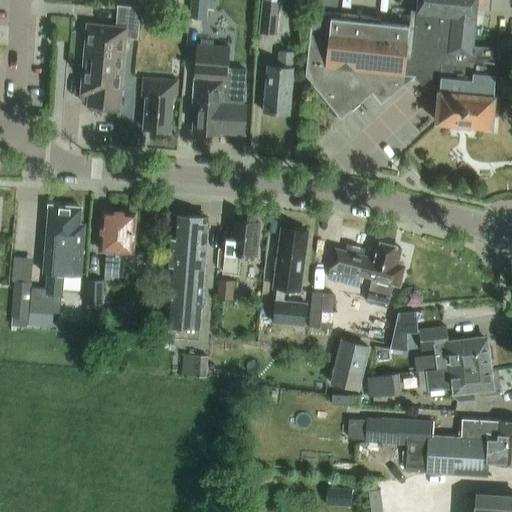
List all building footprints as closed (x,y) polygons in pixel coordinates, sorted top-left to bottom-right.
[(205,21),(206,10),(213,11),(214,0),(190,0),(189,19),(205,21)] [(280,0),(276,0),(261,0),(259,34),(277,36),(280,0)] [(418,0),(418,12),(446,14),(444,32),(442,51),(445,51),(445,53),(471,56),(471,47),(476,0),(418,0)] [(120,7),(119,14),(139,16),(140,9),(139,9),(120,7)] [(312,11),(305,76),(314,87),(319,83),(342,110),(370,87),(383,102),(403,85),(404,85),(406,74),(417,75),(423,83),(431,77),(442,78),(445,53),(445,51),(442,51),(444,32),(446,14),(418,12),(416,29),(409,29),(410,26),(371,23),(372,18),(312,11)] [(88,24),(81,94),(88,94),(87,105),(118,108),(125,38),(137,39),(138,28),(114,26),(88,24)] [(244,135),(246,105),(243,105),(246,69),(227,67),(228,47),(211,46),(197,45),(197,50),(192,107),(194,107),(192,133),(218,135),(219,132),(244,135)] [(442,78),(438,121),(491,127),(494,98),(492,98),(497,50),(471,47),(471,56),(445,53),(442,78)] [(267,68),(265,99),(263,113),(289,115),(294,70),(292,70),(293,54),(279,52),(277,69),(267,68)] [(175,101),(177,81),(143,79),(142,98),(145,98),(142,130),(169,132),(171,100),(175,101)] [(31,287),(29,310),(59,313),(63,274),(80,276),(85,224),(80,224),(81,208),(48,205),(45,243),(43,268),(48,268),(46,288),(31,287)] [(117,277),(118,267),(119,250),(129,251),(133,215),(103,212),(99,251),(103,251),(101,275),(117,277)] [(172,215),(165,295),(162,336),(197,339),(207,218),(172,215)] [(255,257),(258,223),(233,221),(231,241),(227,240),(223,273),(237,274),(239,255),(255,257)] [(304,231),(302,229),(295,228),(293,230),(281,229),(273,288),(299,291),(307,232),(304,231)] [(362,275),(367,277),(373,279),(367,302),(387,307),(393,284),(399,285),(404,266),(397,264),(401,248),(377,241),(373,258),(364,256),(366,249),(347,244),(345,251),(337,248),(329,277),(359,285),(362,275)] [(235,280),(219,279),(217,300),(234,301),(235,280)] [(13,280),(10,318),(28,319),(29,310),(31,287),(31,282),(13,280)] [(103,280),(85,280),(84,306),(102,306),(103,280)] [(334,294),(312,292),(308,327),(331,329),(334,294)] [(304,302),(275,300),(273,300),(271,323),(303,326),(304,302)] [(422,350),(434,348),(435,355),(414,357),(416,372),(427,371),(429,391),(453,388),(454,397),(459,401),(475,399),(474,391),(494,389),(488,341),(484,337),(448,341),(446,327),(419,330),(422,350)] [(389,348),(406,350),(405,332),(392,333),(389,348)] [(357,390),(368,347),(341,340),(331,383),(357,390)] [(208,355),(182,354),(182,376),(207,377),(208,355)] [(397,373),(369,376),(366,376),(368,396),(399,393),(397,373)] [(359,405),(359,396),(332,394),(331,403),(359,405)] [(511,422),(461,419),(460,437),(433,435),(434,421),(366,418),(365,443),(406,445),(405,471),(493,476),(494,464),(511,465),(511,422)] [(349,497),(350,482),(328,481),(327,496),(349,497)] [(382,511),(380,491),(368,492),(370,511),(382,511)] [(511,511),(511,497),(476,496),(474,511),(511,511)]
